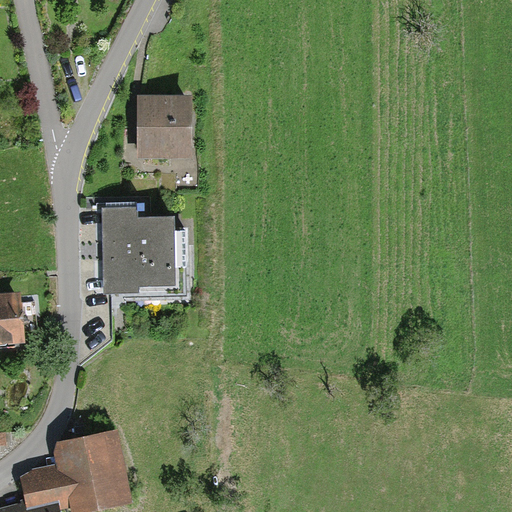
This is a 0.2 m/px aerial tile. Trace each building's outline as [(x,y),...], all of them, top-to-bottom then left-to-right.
[(137,128),(137,156),(189,157),(190,97),(137,96),(137,128)] [(139,207),(102,207),(102,294),(186,293),(185,230),(175,230),(175,216),(139,216),(139,207)] [(0,294),(0,343),(24,342),(21,293),(0,294)] [(126,496),(111,431),(57,444),(62,467),(22,477),(28,505),(74,494),(77,507),(126,496)] [(54,511),(52,500),(4,511),(54,511)]
